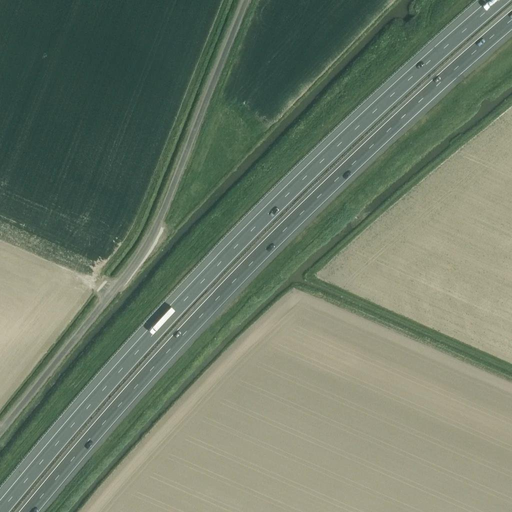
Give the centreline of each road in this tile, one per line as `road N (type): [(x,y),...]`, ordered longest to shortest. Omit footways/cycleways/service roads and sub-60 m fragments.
road 1 (motorway): [(500,0),(269,212),(0,511)]
road 2 (motorway): [(29,511),(267,246),(511,20)]
road 3 (unclassified): [(0,432),(152,235),(246,0)]
